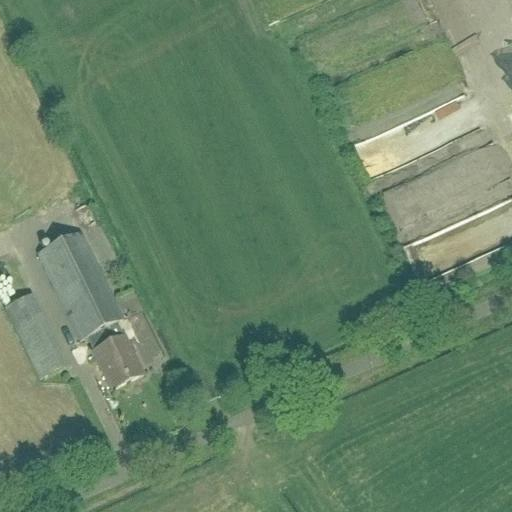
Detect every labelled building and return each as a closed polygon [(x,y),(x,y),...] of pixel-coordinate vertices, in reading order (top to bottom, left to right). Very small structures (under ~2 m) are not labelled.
[(308,23),(318,60),(356,50),(347,13),(308,23)] [(355,81),(365,111),(451,81),(441,51),(355,81)] [(488,143),(391,193),(404,219),(502,168),(488,143)] [(381,164),(401,153),(395,144),(376,155),(381,164)] [(8,194),(0,198),(0,208),(4,217),(16,212),(8,194)] [(73,198),(59,202),(64,217),(78,213),(73,198)] [(121,340),(115,328),(122,324),(79,238),(35,259),(79,346),(85,342),(92,355),(91,355),(111,395),(142,380),(131,358),(135,356),(131,348),(127,350),(122,340),(121,340)] [(38,383),(63,371),(29,300),(3,313),(38,383)]
